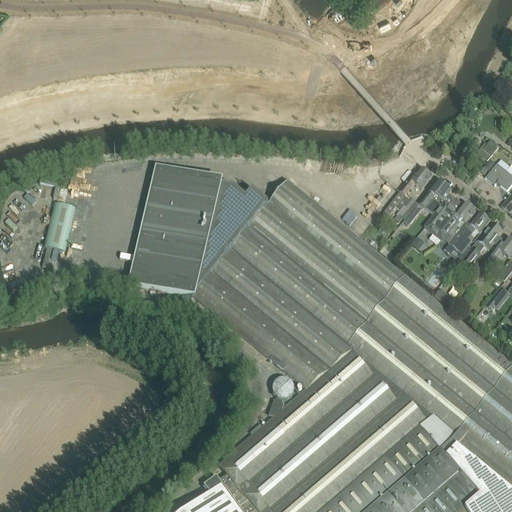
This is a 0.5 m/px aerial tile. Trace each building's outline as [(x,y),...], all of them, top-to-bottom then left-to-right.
[(476,154),(487,163),(499,149),(490,142),(487,146),(484,144),(476,154)] [(490,161),(484,169),(489,173),(495,165),(490,161)] [(511,167),(509,169),(510,170),(506,174),(497,166),(485,180),(485,181),(486,180),(494,187),(494,188),(496,186),(498,184),(501,186),(500,187),(507,193),(511,186),(511,167)] [(400,193),(405,197),(412,190),(415,186),(421,191),(426,186),(432,178),(421,170),(417,175),(415,174),(400,193)] [(223,187),(223,184),(175,173),(147,291),(195,302),(196,300),(233,331),(252,347),(306,391),(282,412),(284,406),(282,405),(282,403),(283,402),(285,402),(286,402),(288,401),(289,400),(291,399),(292,398),(293,396),(294,395),(294,393),(294,391),(294,390),(294,388),(293,387),(292,385),(290,383),(289,382),(288,382),(288,381),(286,381),(285,381),(283,381),(280,381),(279,382),(278,382),(277,383),(275,385),(274,386),(274,387),(273,389),(273,390),(273,393),(273,394),(274,396),(275,398),(275,399),(276,399),(276,400),(275,403),(274,402),(269,417),(275,419),(274,419),(263,429),(260,426),(250,435),(252,438),(241,447),(233,454),(226,460),(220,468),(227,476),(219,482),(217,479),(204,488),(210,496),(187,511),(511,511),(511,365),(294,187),(287,182),(284,185),(269,205),(264,201),(263,202),(257,196),(252,192),(246,200),(233,190),(223,187)] [(57,185),(40,181),(39,185),(55,188),(53,200),(56,200),(59,189),(56,188),(57,185)] [(432,190),(419,206),(425,210),(430,203),(439,210),(443,205),(442,204),(445,200),(449,195),(451,192),(438,182),(432,190)] [(400,193),(385,212),(390,216),(395,209),(399,212),(409,200),(405,197),(400,193)] [(511,196),(507,201),(505,205),(501,208),(509,215),(511,211),(511,196)] [(402,219),(415,203),(410,199),(409,200),(399,212),(396,216),(397,216),(394,220),(398,224),(399,224),(402,220),(402,219)] [(439,210),(425,229),(442,243),(443,242),(447,237),(452,241),(453,242),(459,235),(466,226),(467,225),(467,224),(475,213),(476,213),(465,204),(464,206),(459,212),(455,217),(450,223),(449,222),(455,214),(449,210),(451,208),(445,204),(443,205),(439,210)] [(420,214),(416,210),(415,209),(405,222),(404,222),(403,224),(408,228),(420,214)] [(349,211),(342,220),(349,226),(357,217),(349,211)] [(447,237),(443,242),(448,246),(461,256),(472,243),(468,240),(475,232),(480,236),(484,231),(490,223),(479,214),(478,215),(475,213),(467,224),(467,225),(466,226),(459,235),(453,242),(452,241),(447,237)] [(465,259),(462,262),(470,269),(481,255),(479,254),(484,248),(489,252),(494,245),(492,244),(495,240),(497,237),(502,232),(493,226),(487,233),(479,244),(478,243),(473,249),(465,259)] [(511,242),(509,239),(503,246),(501,244),(498,248),(495,252),(487,261),(481,269),(482,269),(481,271),(485,275),(487,273),(492,266),(501,254),(509,260),(511,255),(511,242)] [(379,247),(378,247),(371,241),(369,245),(376,250),(379,247)] [(448,246),(443,253),(454,262),(448,270),(453,274),(462,262),(465,259),(461,256),(448,246)] [(504,283),(511,273),(511,271),(507,268),(498,279),(504,283)] [(485,308),(492,313),(506,294),(500,289),(485,308)] [(441,290),(434,298),(448,310),(454,302),(441,290)] [(476,321),(471,327),(476,331),(481,325),(476,321)]
